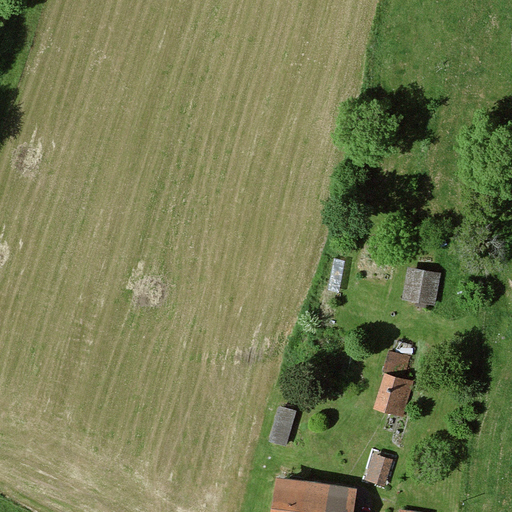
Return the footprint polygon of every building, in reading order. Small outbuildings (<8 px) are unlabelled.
[(443,274),(408,268),(402,301),(437,308),(443,274)] [(415,382),(385,373),(374,411),(403,420),(415,382)] [(279,400),(269,432),(287,438),(297,406),(279,400)] [(396,458),(374,452),(366,484),(388,489),(396,458)] [(352,511),(355,487),(272,477),(267,511),(352,511)]
